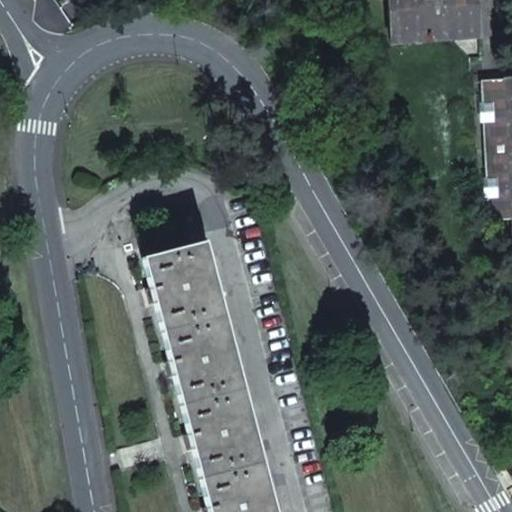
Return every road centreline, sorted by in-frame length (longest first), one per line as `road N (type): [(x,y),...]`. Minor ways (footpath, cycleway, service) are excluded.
road 1 (residential): [(55,77),(95,46),(132,34),(187,38),(221,56),(267,108),(498,511)]
road 2 (unknown): [(293,511),(210,212),(192,195),(173,195),(45,227)]
road 3 (residential): [(94,511),(32,155),(33,127),(55,77)]
